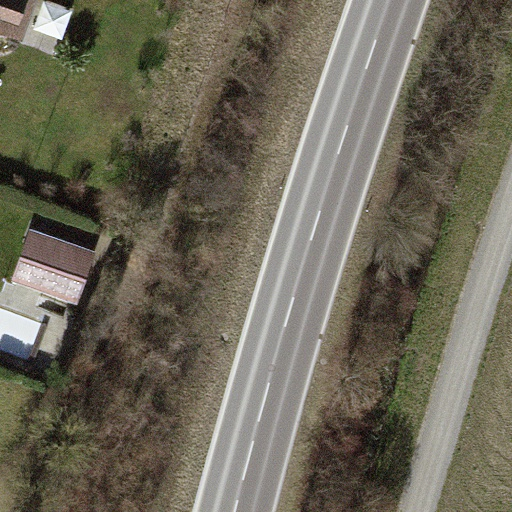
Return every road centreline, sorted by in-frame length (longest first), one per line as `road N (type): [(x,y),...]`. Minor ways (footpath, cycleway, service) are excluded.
road 1 (secondary): [(401,0),(356,119),(242,511)]
road 2 (track): [(427,511),(511,224)]
